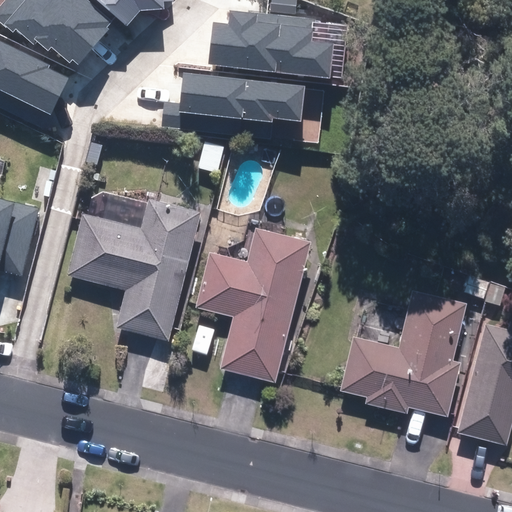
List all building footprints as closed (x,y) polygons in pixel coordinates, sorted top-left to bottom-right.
[(56,39),(82,61),(117,20),(94,0),(3,0),(0,4),(0,10),(17,26),(19,23),(48,48),(56,39)] [(102,0),(127,21),(140,5),(171,0),(102,0)] [(213,17),(209,61),(340,75),(347,19),(230,7),(229,18),(213,17)] [(50,107),(55,110),(75,66),(0,32),(0,99),(44,119),(50,107)] [(185,69),(181,98),(165,96),(163,121),(276,134),(278,118),(301,120),(306,82),(185,69)] [(212,176),(218,146),(200,143),(194,172),(212,176)] [(22,269),(39,204),(0,194),(0,287),(6,265),(22,269)] [(169,334),(204,207),(157,194),(149,224),(91,208),(74,268),(132,284),(122,321),(169,334)] [(275,375),(312,238),(264,225),(256,257),(223,248),(208,303),(240,312),(227,362),(275,375)] [(497,283),(464,273),(458,294),(480,300),(478,305),(497,311),(503,291),(495,289),(497,283)] [(446,411),(476,301),(418,285),(402,345),(356,333),(342,383),(370,391),(368,398),(410,409),(412,402),(446,411)] [(511,326),(487,320),(458,427),(509,440),(511,430),(511,326)]
